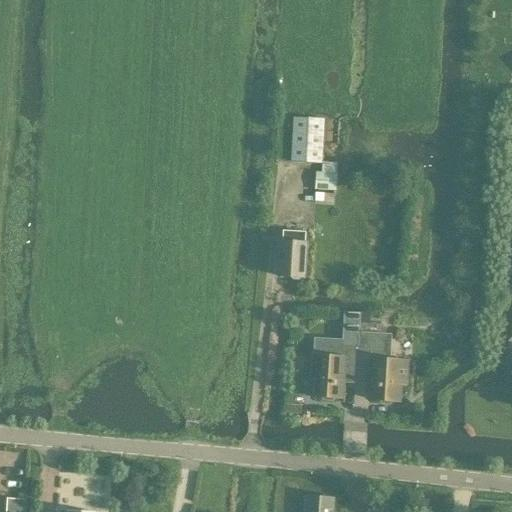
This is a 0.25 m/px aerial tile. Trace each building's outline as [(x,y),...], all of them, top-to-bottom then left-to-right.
[(290,161),(322,163),(324,119),(322,119),(293,117),(290,161)] [(316,172),(315,190),(336,191),(338,174),(337,174),(322,173),(316,172)] [(282,242),(279,277),(291,277),(294,281),(301,282),(305,278),(306,278),(308,244),(306,244),(306,233),(284,232),(284,242),(282,242)] [(360,348),(358,373),(374,374),(372,400),(380,401),(383,404),(390,404),(393,402),(400,402),(401,385),(407,386),(408,362),(389,361),(391,336),(360,335),(359,348),(360,348)] [(344,373),(358,373),(360,348),(359,348),(333,346),(332,358),(314,357),(312,380),(316,380),(315,397),(323,397),(325,400),(332,401),(335,398),(343,399),(344,373)] [(6,499),(4,511),(21,511),(22,500),(17,500),(6,499)] [(308,500),(306,511),(331,511),(333,502),(308,500)]
